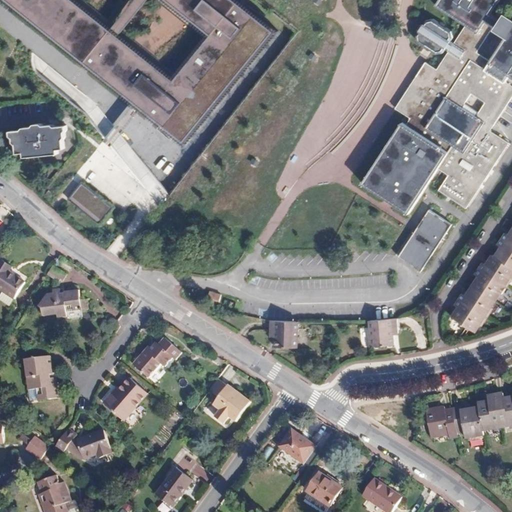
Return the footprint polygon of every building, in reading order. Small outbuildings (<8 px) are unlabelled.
[(4,0),(181,143),(271,33),(230,0),(4,0)] [(425,63),(394,110),(410,120),(406,127),(402,124),(361,186),(407,216),(436,172),(447,178),(437,193),(465,211),(507,145),(489,133),(511,98),(511,89),(505,85),(505,84),(508,80),(509,77),(511,79),(511,28),(511,29),(491,14),(500,0),(438,0),(434,6),(465,26),(453,43),(450,41),(452,37),(451,31),(446,28),(445,23),(442,21),(437,22),(432,19),(425,19),(422,24),(419,24),(416,28),(417,33),(415,35),(416,43),(421,46),(422,50),(426,53),(431,52),(435,54),(442,53),(444,50),(447,53),(436,70),(425,63)] [(109,121),(119,129),(133,112),(123,103),(109,121)] [(10,135),(13,137),(13,141),(16,144),(16,153),(23,152),(23,156),(57,154),(57,149),(64,149),(63,140),(64,138),(64,132),(66,130),(66,125),(55,126),(52,124),(43,125),(40,123),(33,123),(31,126),(23,127),(20,130),(9,131),(10,135)] [(151,206),(153,209),(168,197),(114,125),(103,133),(156,203),(151,206)] [(102,224),(114,208),(82,183),(69,200),(102,224)] [(450,227),(428,212),(397,259),(419,274),(450,227)] [(500,248),(499,250),(493,258),(491,257),(486,264),(484,266),(481,264),(478,269),(474,275),(478,277),(476,279),(471,287),(467,293),(465,296),(462,294),(458,300),(455,305),(458,308),(456,310),(452,317),(474,332),(479,325),(481,326),(486,318),(492,310),(490,308),(494,302),(499,294),(501,295),(506,287),(511,280),(509,279),(511,273),(511,229),(510,233),(508,236),(505,234),(501,240),(497,246),(500,248)] [(22,284),(5,274),(8,268),(0,263),(0,293),(12,301),(22,284)] [(62,281),(65,275),(52,267),(46,277),(56,283),(59,279),(62,281)] [(85,314),(84,302),(79,303),(78,292),(63,294),(63,290),(52,291),(53,295),(45,296),(38,309),(39,310),(40,319),(53,317),(54,321),(63,320),(63,322),(79,320),(78,314),(85,314)] [(221,297),(210,295),(208,304),(219,306),(221,297)] [(394,319),(367,322),(369,348),(390,346),(390,337),(389,331),(395,330),(394,319)] [(270,333),(275,334),(275,341),(274,349),(295,351),(296,324),(285,323),(271,322),(270,333)] [(148,374),(160,360),(164,363),(172,354),(175,357),(181,350),(164,335),(158,341),(156,339),(151,345),(148,349),(145,346),(132,360),(148,374)] [(52,402),(49,376),(47,376),(45,359),(19,361),(22,392),(30,391),(31,402),(31,403),(52,402)] [(240,417),(255,396),(238,383),(237,385),(222,374),(213,386),(222,393),(217,400),(224,405),(219,412),(229,419),(234,412),(240,417)] [(120,422),(142,394),(126,381),(117,393),(111,400),(109,398),(101,407),(120,422)] [(31,402),(30,391),(22,392),(22,399),(21,400),(21,403),(23,404),(26,404),(26,403),(31,402)] [(111,400),(117,393),(114,391),(109,398),(111,400)] [(495,398),(487,400),(488,405),(477,407),(478,411),(460,414),(459,411),(452,413),(444,414),(443,410),(425,414),(430,441),(449,437),(450,442),(457,440),(456,436),(463,435),(464,439),(482,435),(482,434),(501,430),(511,427),(511,400),(503,402),(502,396),(495,398)] [(19,441),(0,430),(0,456),(9,461),(19,441)] [(110,450),(102,431),(75,443),(81,461),(96,455),(98,460),(109,455),(107,451),(110,450)] [(71,441),(72,439),(64,433),(55,447),(53,452),(60,457),(64,452),(71,441)] [(311,468),(323,451),(298,433),(285,451),(311,468)] [(79,461),(71,441),(64,452),(79,461)] [(49,454),(32,442),(23,454),(40,466),(49,454)] [(176,500),(195,475),(180,463),(161,489),(176,500)] [(335,509),(348,490),(326,475),(313,494),(335,509)] [(73,504),(68,488),(64,489),(60,477),(42,483),(46,493),(47,493),(50,501),(44,504),(46,511),(68,511),(66,506),(73,504)] [(397,511),(400,511),(411,497),(383,478),(372,494),(397,511)] [(50,501),(47,493),(46,493),(41,495),(44,504),(50,501)]
